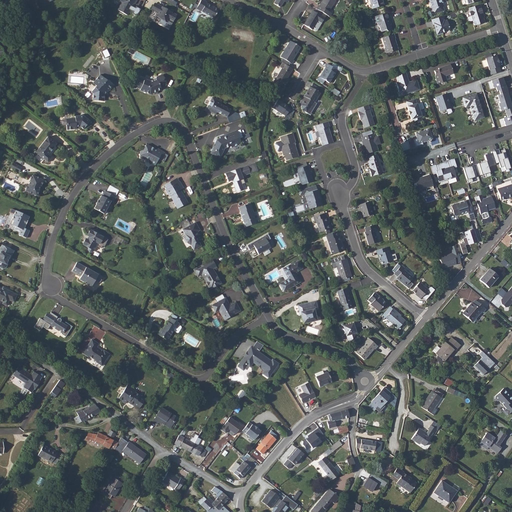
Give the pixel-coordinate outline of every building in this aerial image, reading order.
[(127,15),(130,10),(133,4),(135,5),(136,0),(118,0),(119,1),(122,3),(118,10),(127,15)] [(214,8),(206,3),(206,2),(202,0),(201,0),(196,9),(214,18),(219,10),(214,8)] [(319,5),(317,9),(327,15),(330,17),(331,13),(329,11),(335,0),(322,0),(319,6),(319,5)] [(369,0),(372,9),(384,5),(382,0),(369,0)] [(428,0),(429,3),(431,4),(431,6),(431,7),(432,10),(433,10),(434,14),(445,11),(443,7),(444,6),(442,0),(428,0)] [(157,5),(154,11),(158,14),(157,17),(160,19),(159,21),(161,23),(162,22),(163,21),(166,23),(168,19),(173,22),(177,15),(157,5)] [(480,5),(470,8),(471,12),(470,13),(470,15),(472,15),(475,26),(484,23),(483,18),(482,14),(483,13),(480,5)] [(312,11),(304,25),(312,30),(318,20),(322,22),(327,15),(316,9),(314,12),(312,11)] [(375,24),(377,24),(378,26),(379,27),(381,32),(381,33),(386,31),(388,32),(392,31),(389,24),(390,23),(389,19),(388,20),(386,13),(373,18),(375,24)] [(444,16),(432,20),(433,24),(435,24),(436,29),(435,29),(438,36),(443,34),(443,32),(448,31),(448,30),(450,29),(447,21),(445,21),(444,16)] [(394,34),(382,38),(385,48),(384,49),(385,53),(386,54),(398,50),(396,43),(394,42),(393,40),(395,39),(394,34)] [(290,41),(281,57),(292,64),(294,61),(293,60),(300,47),(290,41)] [(496,56),(486,59),(491,75),(501,72),(499,67),(500,67),(499,63),(498,59),(497,59),(496,56)] [(293,69),(281,62),(279,66),(282,69),(274,82),(282,87),(283,87),(285,88),(289,81),(286,80),(287,79),(293,69)] [(319,76),(316,80),(322,83),(324,80),(329,83),(337,70),(327,64),(325,67),(326,68),(321,77),(319,76)] [(453,73),(450,65),(442,67),(442,68),(439,69),(434,71),(436,74),(435,76),(437,84),(447,81),(445,76),(453,73)] [(406,72),(396,76),(398,82),(396,83),(399,92),(401,91),(402,95),(420,90),(417,80),(409,82),(408,83),(407,80),(408,79),(406,72)] [(150,94),(154,92),(158,91),(161,89),(160,87),(167,84),(163,75),(156,78),(157,79),(151,82),(145,80),(145,81),(140,78),(136,87),(141,89),(141,90),(150,94)] [(98,76),(93,82),(96,86),(96,87),(91,93),(93,95),(92,101),(104,101),(104,94),(103,93),(105,91),(106,92),(107,92),(112,85),(107,81),(104,81),(98,76)] [(504,85),(502,78),(491,81),(493,89),(496,88),(497,92),(499,91),(506,89),(505,85),(504,85)] [(306,97),(302,104),(303,105),(302,106),(301,106),(303,112),(304,111),(309,114),(311,111),(312,112),(313,110),(313,109),(316,104),(314,103),(320,93),(318,92),(317,91),(310,87),(309,87),(304,96),(306,97)] [(506,89),(499,91),(500,94),(497,95),(499,103),(509,100),(507,93),(508,93),(506,89)] [(451,108),(447,93),(436,97),(440,111),(451,108)] [(476,93),(462,98),(465,107),(469,106),(474,121),(484,118),(480,106),(476,93)] [(210,101),(206,109),(214,113),(214,114),(216,112),(226,117),(230,110),(220,105),(221,102),(213,98),(211,102),(210,101)] [(415,99),(406,102),(408,107),(407,107),(408,112),(409,115),(410,115),(411,120),(412,120),(413,124),(422,121),(421,117),(417,104),(416,104),(415,99)] [(278,100),(272,108),(286,117),(290,109),(287,107),(288,106),(278,100)] [(511,106),(511,107),(509,100),(499,103),(498,103),(500,111),(505,110),(506,113),(511,111),(511,106)] [(368,106),(357,109),(359,112),(358,113),(360,119),(361,119),(364,129),(374,126),(368,106)] [(511,111),(506,113),(507,117),(503,119),(505,126),(511,123),(511,111)] [(74,127),(74,126),(74,125),(79,125),(80,126),(83,128),(89,120),(82,114),(74,115),(74,117),(64,118),(65,128),(74,127)] [(318,131),(322,146),(333,142),(329,127),(330,127),(328,123),(315,127),(317,131),(318,131)] [(430,134),(428,129),(423,131),(420,132),(415,133),(416,135),(418,138),(413,140),(415,147),(423,145),(422,142),(427,141),(430,143),(432,138),(431,134),(430,134)] [(235,142),(231,132),(219,137),(219,138),(216,140),(211,150),(212,150),(210,153),(219,157),(220,154),(221,154),(223,149),(226,148),(226,149),(237,145),(235,142)] [(293,134),(280,138),(282,141),(276,143),(275,145),(278,152),(279,153),(282,152),(284,156),(285,156),(286,161),(299,157),(296,145),(295,145),(294,143),(296,142),(293,134)] [(363,138),(362,138),(363,142),(365,148),(364,148),(366,155),(378,151),(377,147),(374,139),(374,138),(373,138),(372,135),(371,135),(363,138)] [(52,140),(40,156),(53,166),(57,161),(52,157),(60,146),(52,140)] [(401,150),(410,149),(409,141),(399,143),(401,150)] [(143,152),(141,154),(142,157),(144,158),(147,157),(150,159),(150,161),(155,163),(158,158),(160,160),(164,152),(158,148),(157,150),(148,145),(144,151),(143,152)] [(498,149),(494,150),(498,161),(500,168),(504,167),(505,170),(510,168),(507,158),(504,149),(501,150),(502,153),(500,153),(498,149)] [(494,162),(498,161),(494,150),(491,152),(491,153),(487,154),(487,155),(484,156),(486,160),(488,167),(495,165),(494,162)] [(377,154),(368,157),(369,162),(368,162),(371,170),(370,171),(372,177),(383,173),(377,154)] [(435,165),(430,166),(433,175),(436,173),(439,181),(443,180),(444,181),(448,180),(447,178),(451,177),(451,178),(456,177),(453,168),(457,167),(454,159),(449,160),(450,164),(448,164),(447,162),(442,163),(437,165),(438,167),(436,168),(435,165)] [(488,167),(486,160),(482,162),(482,163),(475,165),(478,176),(485,174),(486,178),(491,176),(488,167)] [(14,162),(11,167),(19,172),(22,167),(14,162)] [(478,176),(475,165),(468,167),(467,166),(463,168),(468,184),(473,182),(472,178),(478,176)] [(237,169),(223,174),(226,182),(230,180),(231,180),(232,182),(231,182),(235,192),(242,190),(238,180),(241,179),(240,177),(249,173),(246,166),(237,169)] [(297,169),(297,170),(301,184),(302,186),(314,182),(312,175),(314,174),(312,170),(310,170),(309,166),(308,166),(297,169)] [(29,184),(26,189),(37,195),(39,189),(41,185),(44,179),(33,174),(30,180),(31,180),(29,184)] [(433,188),(429,174),(421,176),(422,178),(420,179),(420,178),(417,179),(413,181),(417,192),(422,190),(422,188),(426,187),(427,191),(433,188)] [(172,185),(170,181),(164,184),(166,188),(165,189),(169,195),(170,195),(177,208),(188,202),(181,189),(184,187),(180,181),(172,185)] [(511,184),(498,189),(502,201),(508,199),(508,200),(511,199),(511,184)] [(110,185),(107,191),(115,195),(118,189),(110,185)] [(321,200),(320,197),(321,196),(319,190),(305,194),(310,210),(323,206),(321,200)] [(98,199),(96,202),(106,207),(110,200),(112,201),(115,197),(104,191),(101,196),(101,195),(98,200),(98,199)] [(483,195),(476,198),(481,216),(482,215),(483,220),(482,222),(483,226),(493,223),(492,219),(490,218),(489,218),(488,213),(489,213),(488,212),(496,209),(492,197),(484,199),(483,195)] [(469,199),(452,204),(451,205),(454,213),(456,214),(468,211),(468,213),(473,212),(469,199)] [(106,207),(96,202),(95,203),(96,204),(94,207),(103,212),(106,207)] [(370,202),(359,206),(360,211),(361,210),(364,218),(374,215),(370,202)] [(251,203),(239,207),(241,212),(240,213),(246,227),(257,223),(251,209),(252,208),(251,203)] [(16,210),(9,224),(21,230),(19,234),(26,238),(29,231),(24,228),(29,216),(16,210)] [(324,214),(313,218),(315,222),(316,222),(320,233),(331,229),(329,224),(328,224),(326,218),(324,214)] [(196,232),(198,231),(200,230),(195,222),(182,229),(185,234),(185,238),(188,243),(191,245),(194,250),(202,246),(199,241),(201,240),(199,235),(198,235),(196,232)] [(366,233),(364,233),(369,246),(379,243),(374,230),(376,229),(375,226),(365,229),(366,233)] [(83,242),(84,245),(87,247),(92,250),(95,245),(100,248),(102,245),(104,245),(107,239),(91,230),(89,231),(87,234),(88,235),(86,238),(85,239),(83,242)] [(473,230),(465,233),(466,238),(463,239),(464,243),(459,244),(463,255),(467,253),(465,246),(477,242),(473,230)] [(337,232),(326,236),(326,237),(328,241),(332,255),(344,251),(340,236),(339,237),(337,232)] [(267,234),(247,245),(249,250),(254,247),(258,254),(270,247),(267,241),(270,239),(267,234)] [(120,245),(122,238),(116,236),(114,243),(120,245)] [(0,268),(5,270),(8,269),(10,265),(9,264),(12,257),(14,258),(16,252),(4,246),(1,252),(0,251),(0,268)] [(461,262),(456,247),(451,248),(452,253),(439,257),(443,268),(456,264),(456,263),(461,262)] [(387,248),(376,251),(377,255),(378,255),(379,259),(380,259),(382,266),(394,262),(392,256),(391,256),(390,251),(388,252),(387,248)] [(204,266),(194,271),(197,276),(201,274),(209,289),(220,284),(212,269),(216,267),(212,260),(203,264),(204,266)] [(350,268),(348,264),(346,265),(345,260),(332,264),(333,269),(337,268),(341,281),(352,277),(349,268),(350,268)] [(290,266),(283,270),(289,280),(284,282),(281,284),(280,286),(283,290),(285,291),(288,289),(300,283),(295,274),(302,269),(298,262),(291,267),(290,266)] [(76,263),(72,272),(81,277),(79,280),(91,287),(95,280),(99,283),(102,278),(76,263)] [(394,275),(397,278),(403,282),(402,283),(405,287),(413,278),(404,270),(405,269),(402,266),(394,275)] [(480,280),(488,288),(498,276),(489,269),(480,280)] [(420,283),(412,292),(417,295),(416,296),(420,300),(422,298),(426,301),(435,291),(431,288),(430,288),(428,291),(420,283)] [(0,286),(0,299),(4,301),(3,303),(7,305),(10,299),(14,301),(17,297),(16,296),(17,293),(13,292),(13,291),(7,288),(6,290),(2,288),(0,286)] [(511,287),(508,293),(501,288),(497,294),(503,298),(501,300),(501,305),(506,308),(510,307),(511,304),(511,287)] [(348,289),(337,292),(342,307),(343,307),(344,311),(354,308),(352,303),(351,303),(350,298),(349,298),(347,293),(349,292),(348,289)] [(375,293),(368,301),(371,304),(370,305),(379,313),(386,304),(381,299),(381,298),(375,293)] [(462,314),(471,321),(480,310),(482,312),(483,313),(486,309),(476,300),(473,304),(472,303),(462,314)] [(220,301),(218,302),(212,306),(216,312),(219,310),(225,320),(240,311),(236,303),(231,305),(232,306),(229,307),(226,302),(222,304),(220,301)] [(316,301),(298,305),(299,313),(301,313),(303,324),(317,321),(315,310),(318,309),(316,301)] [(390,314),(386,318),(385,319),(399,330),(406,322),(401,317),(397,314),(398,312),(393,309),(390,314)] [(39,318),(33,327),(40,331),(42,327),(47,329),(50,325),(61,333),(61,334),(65,337),(72,326),(65,322),(64,324),(60,321),(60,320),(60,319),(60,318),(59,318),(58,318),(57,319),(56,319),(57,317),(50,312),(49,314),(47,313),(43,319),(44,319),(44,321),(39,318)] [(162,329),(161,328),(157,334),(167,340),(173,330),(177,332),(178,332),(181,327),(181,326),(179,325),(179,323),(170,317),(162,329)] [(355,322),(340,328),(343,338),(347,337),(349,344),(356,335),(356,334),(358,333),(357,328),(356,329),(355,327),(357,326),(355,322)] [(437,355),(435,360),(441,364),(454,349),(455,351),(460,345),(452,338),(447,343),(445,342),(440,349),(437,346),(432,351),(436,354),(437,355)] [(368,339),(356,353),(364,360),(373,349),(374,350),(377,346),(368,339)] [(92,340),(83,354),(88,357),(89,356),(95,361),(96,363),(101,366),(109,354),(104,351),(103,352),(96,348),(98,344),(92,340)] [(253,347),(251,346),(247,352),(249,353),(248,355),(247,354),(246,354),(240,363),(244,366),(246,363),(247,365),(250,366),(253,362),(254,361),(257,364),(258,365),(265,370),(263,373),(269,377),(279,364),(274,360),(273,362),(272,361),(259,352),(253,347)] [(494,363),(482,351),(479,354),(482,357),(473,366),(482,375),(494,363)] [(25,384),(22,388),(31,394),(33,389),(34,390),(40,381),(39,380),(41,377),(33,372),(31,375),(18,367),(12,376),(25,384)] [(315,377),(319,387),(331,382),(328,372),(324,374),(323,372),(316,374),(317,377),(315,377)] [(447,378),(444,383),(451,386),(454,381),(447,378)] [(50,394),(56,397),(65,383),(59,379),(50,394)] [(315,397),(308,382),(301,386),(303,392),(298,395),(302,403),(309,400),(309,399),(310,398),(310,399),(315,397)] [(127,385),(118,398),(122,401),(121,401),(124,404),(126,401),(138,409),(145,399),(135,393),(136,391),(127,385)] [(372,402),(368,407),(374,412),(378,407),(379,408),(389,397),(388,396),(391,393),(384,387),(372,402)] [(504,388),(495,396),(495,398),(497,401),(500,401),(506,409),(504,411),(508,415),(511,411),(511,403),(511,402),(511,401),(511,399),(511,398),(508,394),(509,394),(504,388)] [(421,407),(430,413),(440,398),(431,392),(421,407)] [(95,405),(95,404),(83,410),(82,409),(76,412),(78,415),(77,415),(78,416),(74,419),(76,424),(91,416),(101,411),(102,411),(102,409),(96,405),(95,405)] [(175,416),(161,408),(156,415),(156,416),(153,421),(157,424),(158,422),(161,423),(170,428),(174,422),(172,421),(175,416)] [(347,410),(330,414),(331,421),(327,422),(329,429),(336,427),(335,421),(348,417),(349,417),(347,410)] [(230,417),(224,426),(220,430),(225,433),(228,429),(235,434),(241,426),(230,417)] [(255,426),(249,422),(242,430),(250,436),(250,437),(252,439),(254,439),(261,431),(258,429),(259,428),(255,425),(255,426)] [(346,425),(337,428),(339,434),(348,431),(346,425)] [(418,429),(410,440),(418,445),(419,444),(424,447),(430,437),(432,434),(434,435),(437,430),(430,426),(427,430),(428,431),(425,435),(422,433),(423,432),(418,429)] [(179,435),(174,443),(190,452),(194,444),(196,441),(197,438),(202,430),(198,427),(196,430),(198,432),(195,436),(194,436),(191,441),(182,437),(179,435)] [(323,434),(318,427),(307,435),(308,437),(305,439),(303,442),(303,445),(307,450),(311,446),(313,448),(322,442),(318,437),(323,434)] [(271,431),(256,449),(261,453),(265,447),(268,449),(276,439),(274,438),(277,435),(271,431)] [(485,449),(487,447),(488,445),(491,448),(490,449),(496,453),(500,447),(498,445),(496,444),(498,442),(499,443),(503,438),(497,434),(494,437),(486,432),(478,444),(485,449)] [(109,447),(114,449),(117,442),(106,437),(106,436),(98,433),(97,434),(87,433),(85,440),(93,443),(94,441),(103,444),(102,445),(108,448),(109,447)] [(194,444),(190,452),(198,456),(202,449),(198,447),(199,446),(198,445),(201,440),(197,438),(196,441),(194,444)] [(356,439),(355,445),(356,448),(374,450),(376,441),(356,439)] [(124,446),(122,450),(139,464),(146,455),(128,441),(124,446)] [(339,441),(329,448),(330,450),(331,452),(341,444),(339,441)] [(42,445),(38,455),(55,464),(60,455),(56,453),(56,452),(42,445)] [(289,456),(290,456),(288,459),(283,464),(288,469),(293,464),(294,465),(299,459),(301,459),(305,455),(296,447),(289,456)] [(325,456),(318,462),(327,474),(325,476),(329,480),(331,479),(332,480),(339,474),(325,456)] [(249,462),(247,460),(244,463),(243,462),(233,473),(240,479),(253,464),(249,462)] [(398,468),(392,476),(399,481),(396,484),(410,494),(417,484),(411,480),(411,479),(403,473),(404,472),(398,468)] [(161,481),(174,489),(175,487),(178,489),(184,481),(180,479),(180,480),(167,472),(161,481)] [(360,472),(355,485),(361,487),(363,481),(361,480),(363,476),(360,472)] [(387,483),(371,473),(368,478),(379,485),(373,495),(377,497),(387,483)] [(122,483),(113,478),(112,476),(103,490),(106,492),(104,495),(109,499),(111,495),(114,497),(122,483)] [(442,481),(433,494),(449,504),(457,492),(442,481)] [(190,484),(185,490),(191,496),(196,491),(190,484)] [(312,511),(325,511),(327,510),(326,508),(332,501),(333,502),(335,503),(340,497),(329,489),(311,511),(312,511)] [(220,491),(215,495),(217,497),(224,503),(228,498),(222,492),(220,491)] [(265,497),(262,501),(271,508),(272,506),(278,498),(280,497),(272,491),(271,492),(269,491),(267,494),(266,494),(265,496),(265,497)] [(273,511),(272,511),(282,511),(278,508),(288,497),(286,495),(282,500),(281,500),(276,507),(274,508),(272,511),(273,511)] [(213,501),(211,504),(213,505),(218,510),(224,503),(217,497),(213,501)] [(288,497),(278,508),(282,511),(284,511),(289,506),(294,510),(298,505),(288,497)] [(206,499),(200,505),(204,508),(202,510),(203,511),(206,511),(213,505),(211,504),(207,499),(206,499)]
